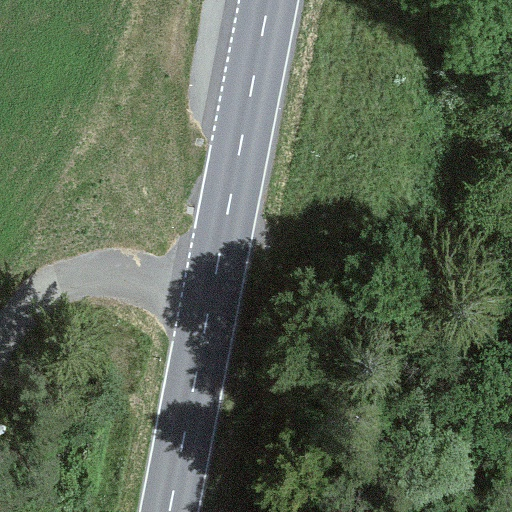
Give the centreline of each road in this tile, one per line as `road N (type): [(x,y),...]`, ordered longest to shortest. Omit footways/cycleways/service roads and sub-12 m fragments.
road 1 (secondary): [(172,511),(273,0)]
road 2 (track): [(0,359),(30,315),(77,278),(218,276)]
